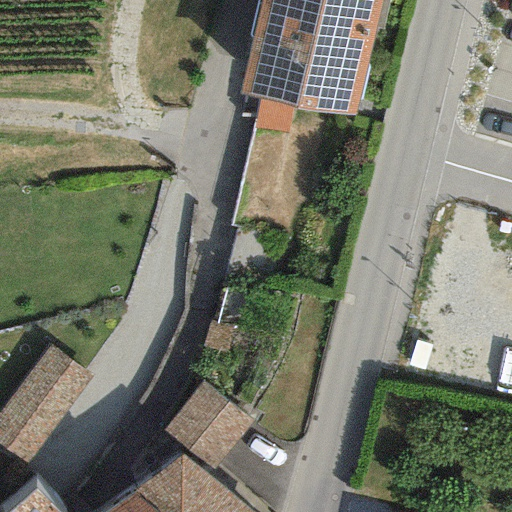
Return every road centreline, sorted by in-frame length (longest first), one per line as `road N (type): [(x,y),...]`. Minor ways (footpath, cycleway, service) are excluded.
road 1 (tertiary): [(322,511),(444,0)]
road 2 (track): [(215,121),(134,115),(141,0)]
road 3 (track): [(134,115),(0,114)]
road 4 (residential): [(215,121),(238,0)]
